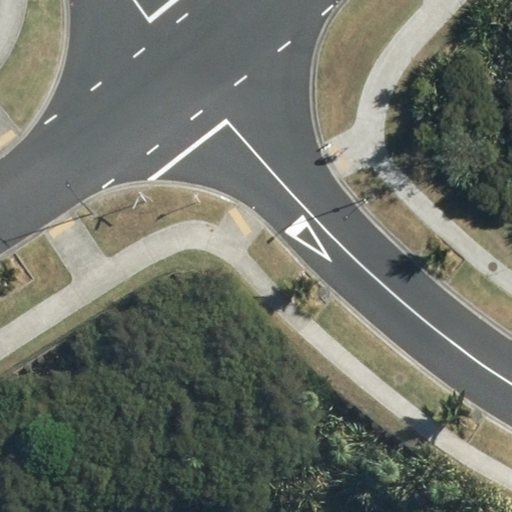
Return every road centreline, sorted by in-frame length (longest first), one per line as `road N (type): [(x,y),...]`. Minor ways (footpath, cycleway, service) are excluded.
road 1 (residential): [(186,62),(375,281),(511,383)]
road 2 (residential): [(0,191),(186,62)]
